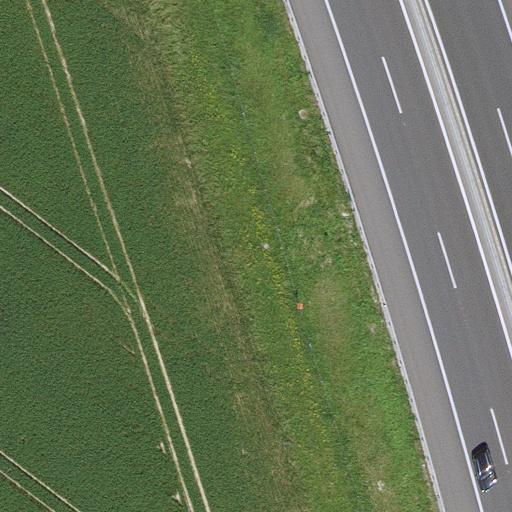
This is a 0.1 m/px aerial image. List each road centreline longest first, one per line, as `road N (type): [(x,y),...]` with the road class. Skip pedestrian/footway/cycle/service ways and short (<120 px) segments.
road 1 (motorway): [(362,0),(511,487)]
road 2 (motorway): [(511,153),(462,0)]
